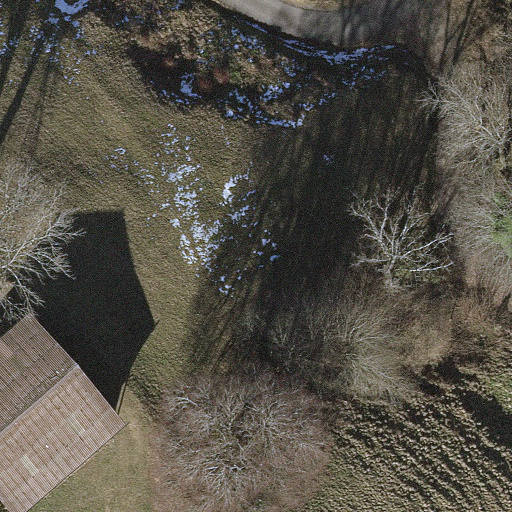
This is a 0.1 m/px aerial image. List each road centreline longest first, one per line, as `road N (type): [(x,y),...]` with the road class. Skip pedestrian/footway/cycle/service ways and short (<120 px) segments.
road 1 (track): [(423,0),(447,45),(465,259),(511,302)]
road 2 (residential): [(403,0),(354,32),(238,0)]
